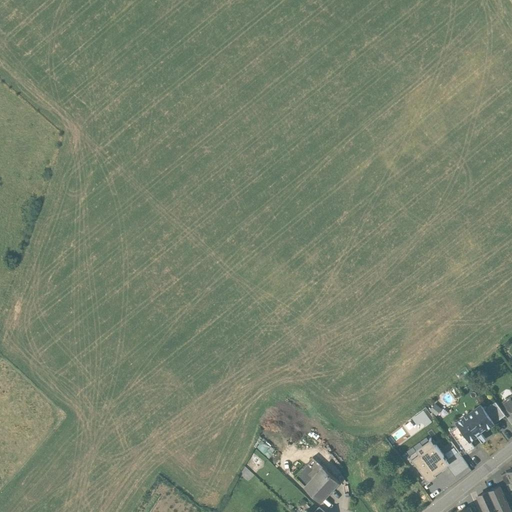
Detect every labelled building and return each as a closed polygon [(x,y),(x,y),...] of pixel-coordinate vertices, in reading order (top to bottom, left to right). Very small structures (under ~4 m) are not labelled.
[(494,423),(481,404),(467,414),(469,417),(466,419),(464,416),(456,422),(470,441),(478,435),(482,441),(486,438),(480,431),(485,427),(487,428),(494,423)] [(450,464),(435,443),(421,453),(420,452),(412,459),(428,482),(437,475),(436,474),(450,464)] [(454,462),(449,465),(456,474),(470,465),(460,450),(450,456),(454,462)] [(253,480),(267,462),(254,452),(240,470),(253,480)] [(339,481),(313,457),(294,477),(320,501),(339,481)] [(511,511),(500,486),(489,491),(499,511),(511,511)] [(499,511),(489,491),(489,490),(478,496),(485,511),(499,511)]
